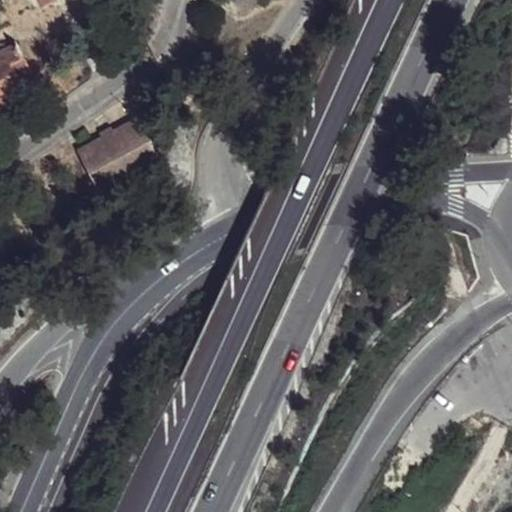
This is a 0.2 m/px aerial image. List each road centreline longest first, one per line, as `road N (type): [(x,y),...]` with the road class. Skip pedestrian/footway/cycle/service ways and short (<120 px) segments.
road 1 (motorway): [(209,511),(451,0)]
road 2 (motorway): [(387,0),(147,511)]
road 3 (secondary): [(511,173),(342,183),(268,204),(217,239)]
road 4 (secondary): [(22,511),(86,367),(136,298),(177,261)]
road 5 (secondary): [(217,239),(419,207),(505,219)]
road 6 (motorway): [(336,511),(415,376),(511,302)]
road 7 (residential): [(217,239),(212,161),(222,132),(301,0)]
road 8 (residential): [(169,0),(164,47),(0,162)]
road 9 (motorway): [(177,261),(97,303),(0,390)]
